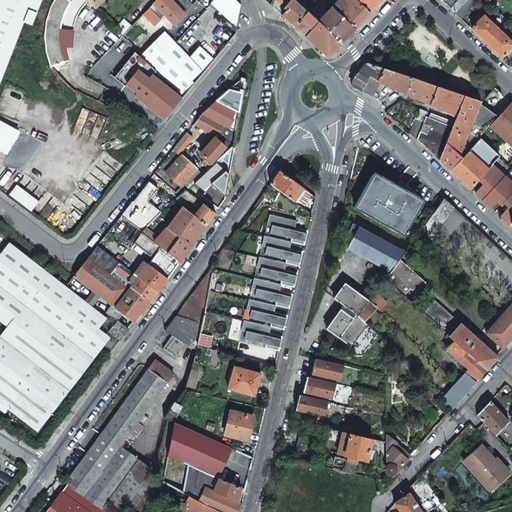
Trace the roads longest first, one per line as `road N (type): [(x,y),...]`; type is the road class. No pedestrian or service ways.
road 1 (unclassified): [(259,32),(72,251),(57,250),(0,207)]
road 2 (tertiary): [(47,470),(256,181)]
road 3 (tertiary): [(333,167),(250,511)]
road 4 (residential): [(381,511),(511,357)]
road 5 (residential): [(379,124),(511,246)]
road 6 (unclassified): [(256,181),(240,163),(263,65),(259,32)]
road 7 (residential): [(421,0),(511,86)]
